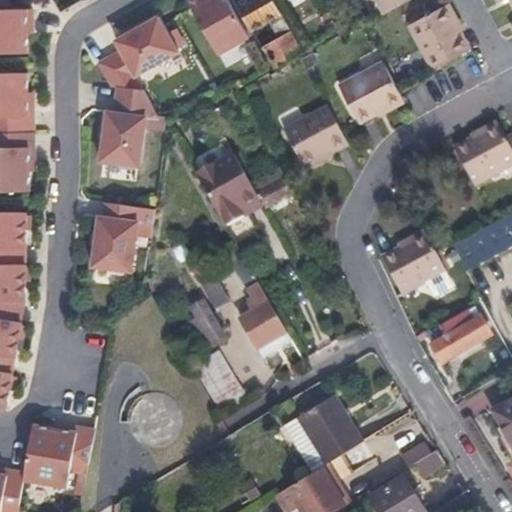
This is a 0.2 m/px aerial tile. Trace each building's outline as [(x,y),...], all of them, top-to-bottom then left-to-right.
[(0,0),(0,54),(28,55),(29,27),(34,27),(34,10),(11,10),(10,0),(0,0)] [(251,38),(229,0),(192,0),(189,2),(219,56),(251,38)] [(234,0),(229,0),(251,38),(255,36),(234,0)] [(275,0),(251,0),(240,7),(253,31),(271,22),(284,14),(275,0)] [(378,0),(386,13),(410,0),(378,0)] [(470,50),(447,5),(410,25),(433,69),(470,50)] [(294,31),(284,14),(271,22),(281,39),(293,32),(294,31)] [(136,77),(180,52),(164,24),(160,17),(115,40),(121,50),(98,64),(113,87),(118,88),(144,91),(136,77)] [(304,51),(293,32),(281,39),(264,49),(275,67),(304,51)] [(404,99),(385,62),(341,86),(360,123),(404,99)] [(0,130),(35,130),(34,99),(29,99),(29,71),(0,71),(0,130)] [(101,162),(141,168),(146,128),(148,118),(158,119),(159,116),(144,91),(118,88),(115,113),(108,112),(101,162)] [(350,145),(330,108),(285,131),(305,168),(350,145)] [(146,128),(167,131),(168,122),(169,118),(159,116),(158,119),(148,118),(146,128)] [(511,146),(500,125),(456,149),(476,185),(511,165),(511,146)] [(0,190),(26,190),(30,189),(30,162),(35,161),(35,130),(0,130),(0,190)] [(258,195),(235,153),(198,174),(227,226),(247,214),(243,206),(259,197),(258,195)] [(295,192),(288,179),(258,195),(259,197),(264,205),(265,208),(295,192)] [(264,205),(259,197),(243,206),(247,214),(264,205)] [(157,210),(108,202),(106,216),(102,215),(94,266),(133,272),(139,236),(141,223),(155,225),(157,210)] [(0,262),(27,263),(27,211),(0,210),(0,262)] [(511,214),(454,246),(468,272),(511,248),(511,214)] [(155,225),(141,223),(139,236),(153,238),(155,225)] [(448,271),(428,235),(384,258),(403,295),(448,271)] [(161,256),(167,267),(179,260),(181,263),(193,257),(185,244),(174,250),(173,248),(161,256)] [(193,269),(218,310),(232,302),(208,260),(193,269)] [(0,316),(22,321),(26,299),(27,263),(0,262),(0,316)] [(290,335),(260,284),(248,291),(255,301),(250,304),(255,311),(242,318),(261,351),(267,359),(295,342),(290,335)] [(227,337),(205,300),(192,308),(198,318),(206,332),(214,345),(227,337)] [(444,365),(494,335),(483,316),(475,321),(469,311),(441,327),(447,337),(433,346),(444,365)] [(0,369),(13,371),(22,321),(0,316),(0,369)] [(198,337),(206,332),(198,318),(191,323),(198,337)] [(221,351),(195,366),(223,414),(249,399),(221,351)] [(0,406),(7,408),(13,371),(0,369),(0,406)] [(129,416),(129,421),(129,423),(130,428),(133,433),(136,437),(139,440),(145,444),(150,445),(155,446),(160,446),(165,444),(170,442),(175,438),(179,434),(181,430),(183,425),(183,420),(183,415),(182,410),(180,405),(177,401),(173,397),(167,394),(162,392),(157,392),(152,392),(147,393),(142,395),(138,398),(135,402),(132,406),(130,411),(129,416)] [(365,441),(336,394),(300,416),(328,463),(344,454),(365,441)] [(511,402),(495,412),(511,441),(511,402)] [(285,425),(314,472),(323,466),(328,463),(300,416),(285,425)] [(96,428),(63,422),(62,427),(35,421),(26,470),(25,477),(68,485),(71,469),(87,472),(96,428)] [(446,463),(438,450),(416,463),(424,476),(446,463)] [(355,472),(344,454),(328,463),(323,466),(334,485),(355,472)] [(0,511),(2,511),(3,511),(18,511),(25,477),(26,470),(0,465),(0,511)] [(334,485),(323,466),(314,472),(290,486),(305,511),(335,511),(347,505),(334,485)] [(423,511),(428,509),(407,474),(371,495),(381,511),(423,511)] [(261,494),(253,480),(244,485),(252,499),(261,494)] [(458,511),(472,504),(465,492),(440,507),(443,511),(458,511)]
